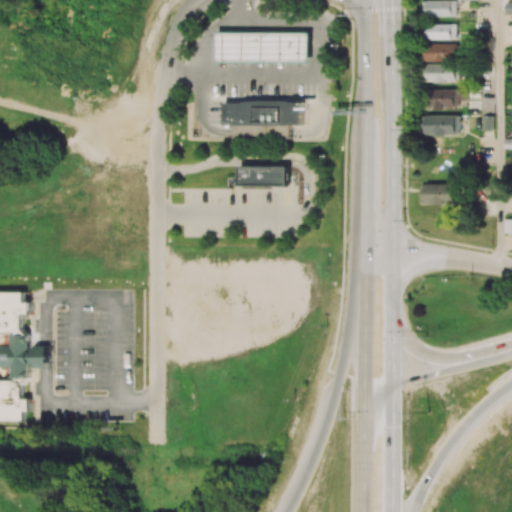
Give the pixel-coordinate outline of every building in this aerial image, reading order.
[(457,0),(445,0),(425,0),(425,16),(458,16),(457,0)] [(458,39),(458,24),(429,24),(429,39),(458,39)] [(218,31),(218,62),(311,62),(311,32),(218,31)] [(429,61),(459,61),(459,43),(428,44),(429,61)] [(463,82),(463,64),(427,64),(428,83),(463,82)] [(467,101),(467,90),(432,89),(431,107),(460,108),(460,100),(467,101)] [(304,103),(304,125),(293,125),(236,125),(225,125),(225,103),(243,103),(252,101),(262,100),(275,100),(287,101),(293,103),(295,102),(298,101),(301,102),(304,103)] [(462,115),(429,115),(429,135),(462,135),(462,115)] [(236,138),(292,138),(293,125),(236,125),(236,138)] [(240,165),(239,186),(289,186),(290,166),(240,165)] [(423,183),(423,204),(460,204),(460,184),(423,183)] [(96,261),(97,253),(59,252),(59,260),(96,261)] [(0,420),(25,421),(25,410),(31,410),(31,399),(23,399),(22,379),(30,379),(30,334),(23,334),(23,314),(31,314),(31,302),(25,302),(25,292),(0,292),(0,420)] [(34,368),(51,368),(50,346),(34,346),(34,368)]
